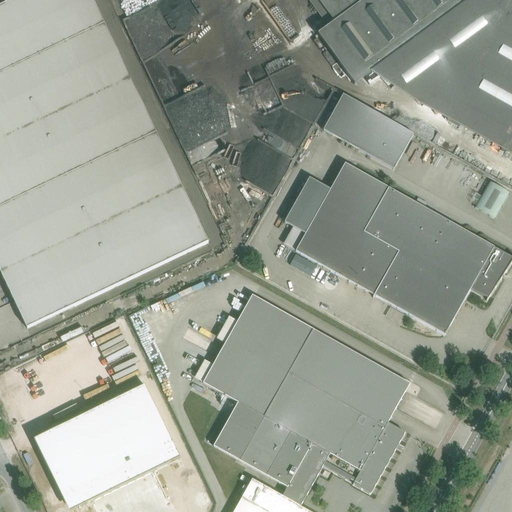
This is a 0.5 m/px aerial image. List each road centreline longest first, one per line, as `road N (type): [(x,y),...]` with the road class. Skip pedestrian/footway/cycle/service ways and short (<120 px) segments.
road 1 (unclassified): [(434,511),(511,375)]
road 2 (unknown): [(164,511),(103,370)]
